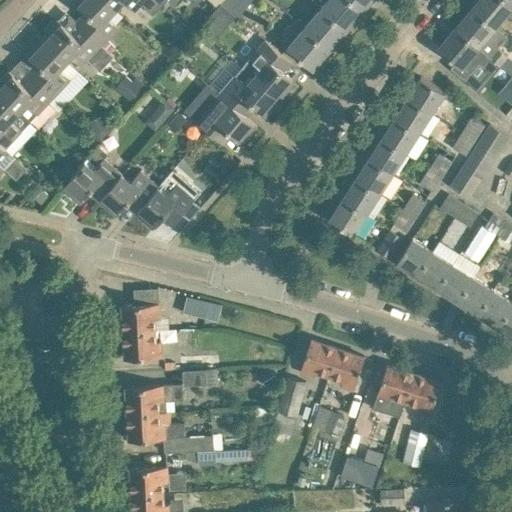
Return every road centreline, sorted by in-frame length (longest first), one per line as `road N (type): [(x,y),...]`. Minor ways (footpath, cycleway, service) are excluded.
road 1 (residential): [(248,284),(258,226),(303,146),(427,0)]
road 2 (residential): [(511,373),(248,284)]
road 3 (residential): [(92,511),(82,269)]
road 4 (residential): [(248,284),(99,241),(82,269)]
road 5 (residential): [(75,511),(0,352)]
road 6 (residential): [(511,511),(505,406),(511,388)]
